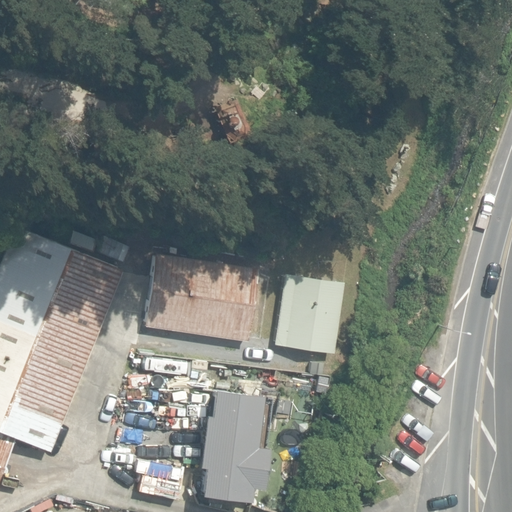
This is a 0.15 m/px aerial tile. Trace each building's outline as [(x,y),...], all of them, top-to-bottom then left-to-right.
[(236,86),(209,90),(222,143),(249,136),(246,124),(266,119),(260,96),(239,101),(236,86)] [(0,467),(13,436),(48,450),(120,267),(12,225),(0,253),(0,467)] [(143,324),(246,339),(256,267),(154,252),(143,324)] [(330,352),(340,281),(282,273),(272,344),(330,352)] [(205,500),(247,510),(269,422),(285,426),(294,389),(184,362),(175,397),(194,402),(187,430),(170,426),(161,463),(164,463),(158,485),(206,497),(205,500)]
